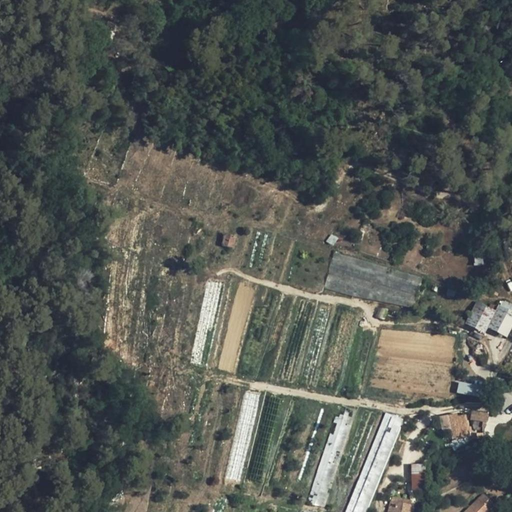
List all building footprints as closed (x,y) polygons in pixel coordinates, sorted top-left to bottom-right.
[(110,39),(116,25),(108,22),(102,36),(110,39)] [(257,229),(244,269),(281,281),(294,240),(257,229)] [(221,246),(232,249),(235,237),(225,234),(221,246)] [(327,242),(334,245),(337,237),(330,234),(327,242)] [(334,251),(329,270),(418,296),(423,280),(334,251)] [(418,296),(329,270),(324,288),(414,309),(418,296)] [(337,393),(359,308),(282,293),(277,307),(256,378),(337,393)] [(277,307),(255,302),(236,374),(256,378),(277,307)] [(496,312),(476,302),(464,324),(485,335),(487,329),(496,312)] [(387,309),(378,307),(375,317),(384,320),(387,309)] [(487,329),(506,339),(511,327),(511,313),(499,307),(496,312),(487,329)] [(380,326),(363,396),(413,402),(414,398),(417,398),(418,395),(448,398),(449,389),(453,387),(459,334),(380,326)] [(458,348),(456,370),(482,365),(472,354),(471,347),(458,348)] [(456,393),(489,399),(491,389),(458,383),(456,393)] [(325,507),(356,410),(346,407),(343,416),(336,413),(307,503),(325,507)] [(363,408),(339,473),(355,479),(380,414),(363,408)] [(488,414),(472,411),(470,420),(483,422),(486,423),(488,414)] [(386,413),(345,511),(365,511),(403,419),(386,413)] [(452,440),(469,437),(465,415),(457,416),(456,413),(447,415),(449,429),(452,440)] [(449,429),(447,415),(440,416),(442,430),(449,429)] [(73,435),(56,432),(54,444),(71,447),(73,435)] [(412,484),(424,483),(424,465),(412,465),(412,484)] [(484,493),(479,499),(489,509),(494,503),(484,493)] [(479,499),(465,511),(489,511),(491,511),(489,509),(479,499)] [(395,502),(391,501),(388,511),(411,511),(412,506),(411,506),(395,502)]
